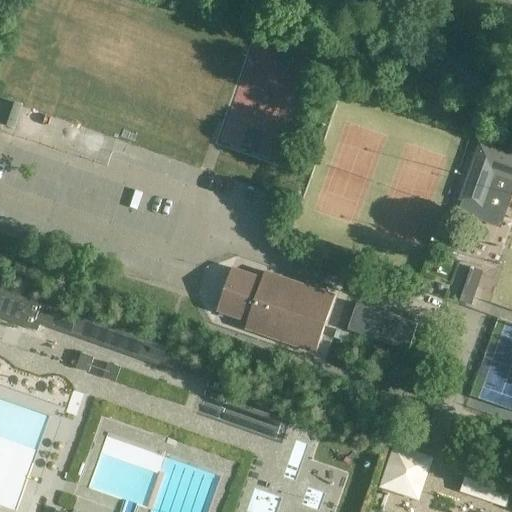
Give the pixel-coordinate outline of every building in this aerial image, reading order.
[(477,150),(459,200),(482,209),(500,215),(506,198),(511,181),(511,155),(484,145),(481,152),(477,150)] [(248,323),(245,329),(316,354),(336,297),(265,273),(262,279),(232,269),(217,312),(248,323)] [(0,289),(0,315),(22,323),(21,326),(36,331),(39,323),(208,383),(206,391),(221,397),(230,370),(215,365),(212,373),(168,358),(170,349),(81,318),(78,326),(42,313),(45,305),(0,289)] [(357,305),(348,331),(408,352),(417,326),(357,305)] [(231,318),(229,323),(241,327),(242,322),(231,318)] [(336,330),(333,338),(345,342),(348,334),(336,330)]
